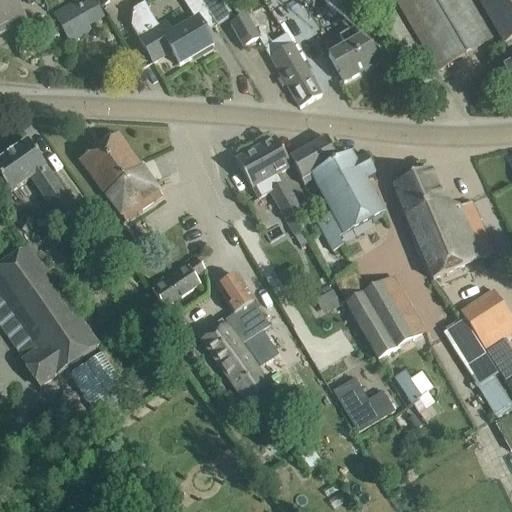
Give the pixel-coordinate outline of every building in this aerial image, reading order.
[(0,0),(0,37),(26,25),(17,7),(14,0),(0,0)] [(92,0),(75,9),(86,30),(106,19),(95,0),(92,0)] [(183,0),(197,22),(199,21),(204,30),(206,34),(218,28),(200,0),(183,0)] [(221,0),(200,0),(218,28),(233,18),(221,0)] [(396,0),(429,54),(439,72),(496,38),(473,0),(396,0)] [(511,66),(505,71),(511,81),(511,0),(477,0),(495,28),(511,57),(511,66)] [(134,12),(132,28),(139,40),(144,48),(154,65),(172,54),(180,67),(214,47),(206,34),(204,30),(199,21),(197,22),(173,36),(166,25),(160,29),(146,5),(134,12)] [(261,40),(301,110),(322,98),(313,80),(294,47),(288,37),(274,45),(259,28),(256,30),(248,16),(232,25),(246,49),(261,40)] [(330,60),(335,67),(344,85),(381,64),(371,47),(366,38),(359,42),(351,31),(338,39),(345,50),(330,60)] [(154,204),(163,197),(118,136),(80,163),(126,223),(143,211),(146,217),(157,210),(154,204)] [(382,218),(372,201),(376,199),(366,181),(376,176),(366,156),(355,162),(352,155),(339,161),(327,139),(290,160),(299,177),(305,187),(313,182),(333,216),(317,225),(333,253),(343,248),(339,242),(382,218)] [(237,163),(236,163),(252,191),(253,191),(259,201),(271,195),(273,198),(295,238),(296,237),(302,248),(309,244),(303,233),(304,233),(295,217),(312,207),(306,197),(296,203),(281,175),(292,169),(285,158),(276,140),(236,162),(237,163)] [(0,162),(0,179),(4,184),(11,194),(30,181),(60,223),(77,212),(40,159),(28,142),(0,162)] [(401,205),(433,283),(494,258),(480,222),(472,204),(460,209),(445,203),(431,171),(393,187),(401,205)] [(68,230),(80,248),(90,241),(78,223),(68,230)] [(22,365),(40,390),(88,356),(96,349),(26,251),(0,269),(0,328),(25,364),(22,365)] [(199,262),(153,293),(165,311),(201,286),(196,278),(206,272),(199,262)] [(335,286),(379,362),(426,335),(394,279),(369,293),(357,273),(335,286)] [(226,322),(237,339),(258,371),(264,367),(280,357),(264,334),(271,330),(265,321),(236,278),(218,290),(235,316),(226,322)] [(461,316),(463,319),(487,355),(511,337),(511,323),(493,295),(461,316)] [(487,355),(463,319),(444,331),(499,419),(511,411),(511,400),(495,375),(499,373),(487,355)] [(222,369),(245,403),(268,388),(237,343),(226,327),(203,343),(222,369)] [(93,408),(99,417),(131,396),(102,355),(92,362),(71,377),(93,408)] [(264,367),(258,371),(266,384),(272,380),(264,367)] [(408,375),(398,381),(415,406),(424,399),(423,398),(434,391),(422,374),(412,381),(408,375)] [(356,381),(334,393),(359,436),(395,414),(384,394),(369,403),(356,381)] [(511,420),(497,429),(511,454),(511,420)]
